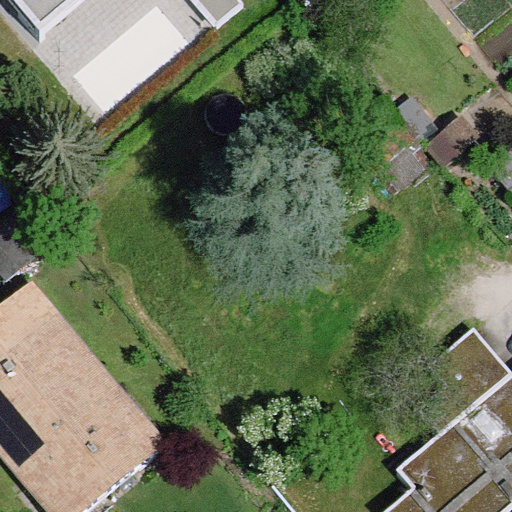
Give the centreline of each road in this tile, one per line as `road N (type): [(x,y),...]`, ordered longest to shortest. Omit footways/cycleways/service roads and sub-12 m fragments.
road 1 (motorway): [(511,16),(177,312),(0,485)]
road 2 (motorway): [(390,511),(511,400)]
